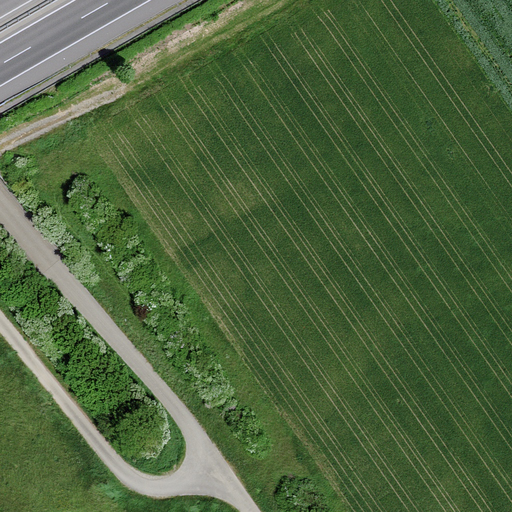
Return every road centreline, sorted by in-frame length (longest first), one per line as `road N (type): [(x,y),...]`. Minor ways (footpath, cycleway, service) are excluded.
road 1 (track): [(0,201),(214,462)]
road 2 (track): [(0,147),(282,0)]
road 3 (track): [(214,462),(176,483),(135,482),(0,322)]
road 4 (motorway): [(0,65),(113,0)]
